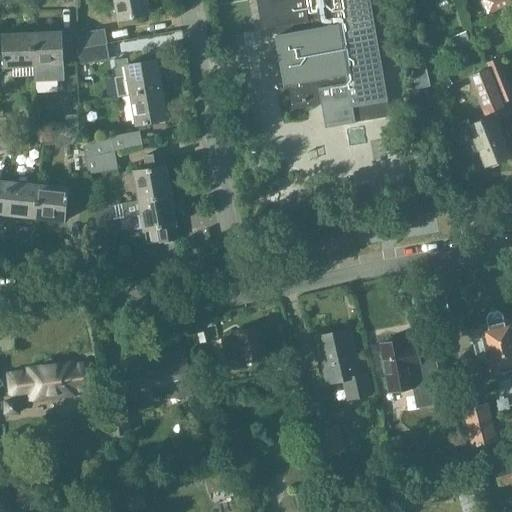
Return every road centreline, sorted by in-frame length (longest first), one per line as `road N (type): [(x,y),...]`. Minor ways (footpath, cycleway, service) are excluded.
road 1 (residential): [(240,290),(188,0)]
road 2 (residential): [(240,290),(511,229)]
road 3 (residential): [(138,301),(0,291)]
